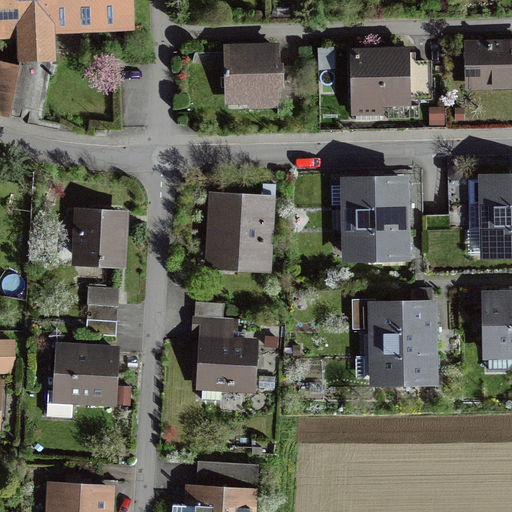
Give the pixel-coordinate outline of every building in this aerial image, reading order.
[(52,25),(128,20),(128,0),(0,0),(0,26),(22,26),(22,58),(20,67),(11,113),(42,119),(52,56),(52,25)] [(511,42),(464,43),(464,92),(511,92),(511,42)] [(279,50),(224,51),(226,115),(281,114),(279,50)] [(407,53),(349,55),(352,122),(383,121),(382,111),(409,110),(407,53)] [(20,67),(0,62),(0,111),(11,113),(20,67)] [(511,254),(511,178),(485,179),(486,255),(511,254)] [(403,180),(346,182),(348,256),(405,254),(405,243),(404,216),(403,192),(403,180)] [(203,272),(270,276),(274,202),(208,198),(203,272)] [(127,216),(74,213),(72,271),(124,273),(127,216)] [(120,292),(89,289),(87,319),(118,321),(120,292)] [(511,296),(502,297),(486,297),(487,368),(511,367),(511,296)] [(223,303),(196,301),(195,315),(223,316),(223,303)] [(431,305),(373,306),(375,380),(432,378),(432,362),(431,341),(431,317),(431,305)] [(222,332),(223,316),(195,315),(194,331),(222,332)] [(118,321),(87,319),(86,333),(117,335),(118,321)] [(0,341),(0,354),(16,354),(15,340),(0,341)] [(203,342),(199,397),(219,399),(220,383),(252,385),(255,345),(203,342)] [(117,352),(56,348),(52,407),(114,411),(117,352)] [(252,511),(254,488),(255,466),(197,463),(196,485),(184,485),(183,504),(170,504),(169,511),(252,511)] [(112,511),(113,491),(46,488),(44,511),(112,511)]
